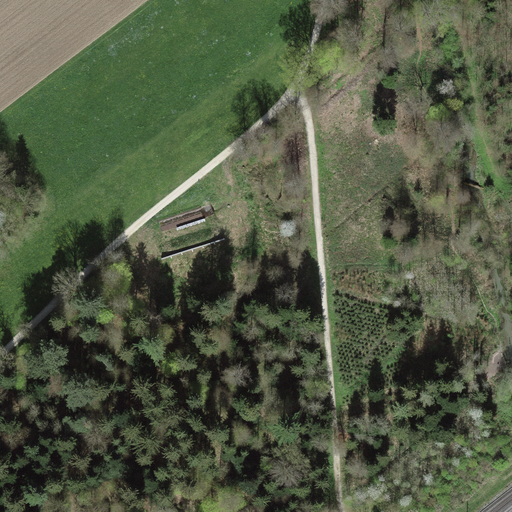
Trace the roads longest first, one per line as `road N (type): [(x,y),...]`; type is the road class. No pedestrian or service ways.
road 1 (unclassified): [(0,353),(139,219),(293,90),(323,0)]
road 2 (track): [(293,90),(308,119),(341,511)]
